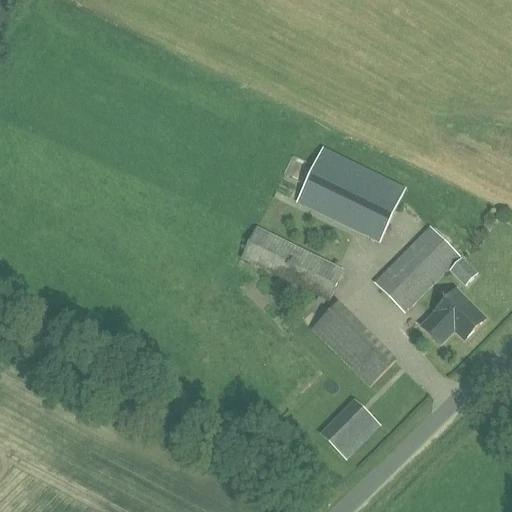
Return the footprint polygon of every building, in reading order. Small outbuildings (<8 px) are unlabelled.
[(380,243),(406,190),(323,150),(297,203),(380,243)] [(430,227),(374,284),(405,315),(462,259),(430,227)] [(330,302),(344,273),(256,230),(242,259),(330,302)] [(478,275),(464,261),(462,259),(451,273),(466,288),(478,275)] [(455,333),(464,342),(486,320),(457,291),(435,313),(436,314),(422,328),(441,347),(455,333)] [(369,389),(398,361),(339,304),(311,331),(369,389)] [(352,456),(382,424),(358,402),(328,434),(352,456)]
